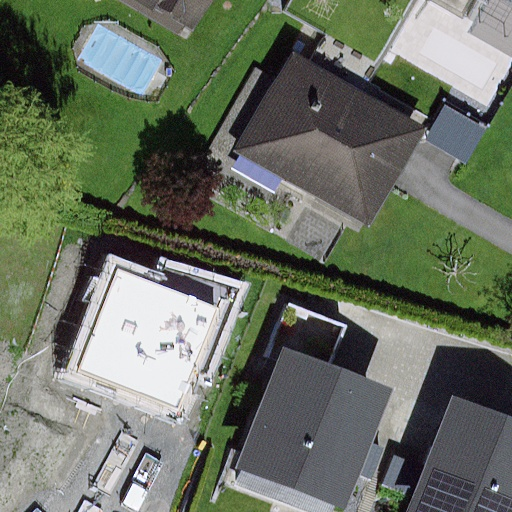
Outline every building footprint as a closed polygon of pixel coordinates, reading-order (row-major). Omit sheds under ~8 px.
[(160,0),(195,17),(203,0),(160,0)] [(423,114),(298,44),(241,145),(365,216),(423,114)] [(490,124),(450,104),(437,128),(477,148),(490,124)] [(349,317),(291,296),(232,459),(332,495),(373,381),(331,366),(349,317)] [(509,511),(511,509),(511,418),(441,392),(395,511),(509,511)]
